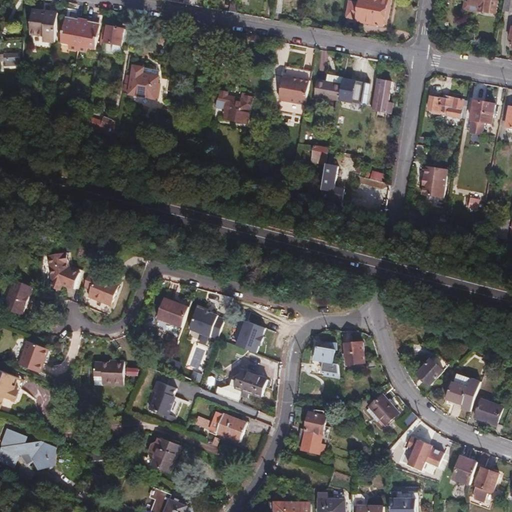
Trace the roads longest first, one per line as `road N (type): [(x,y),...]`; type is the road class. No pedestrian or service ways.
road 1 (secondary): [(511,297),(0,171)]
road 2 (residential): [(417,58),(103,0)]
road 3 (residential): [(373,316),(301,331),(259,475),(230,511)]
road 4 (residential): [(417,58),(373,316)]
road 5 (residential): [(373,316),(404,394),(431,419),(511,453)]
